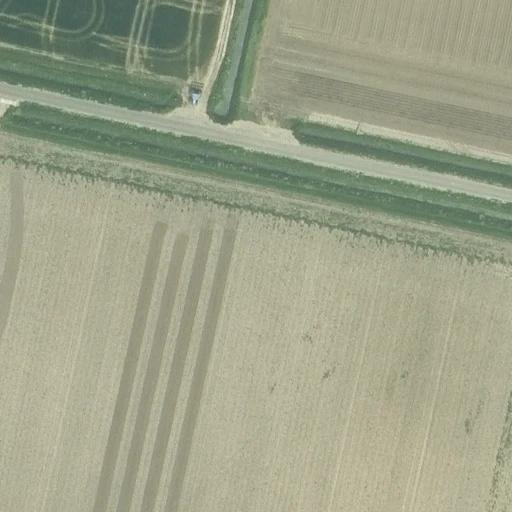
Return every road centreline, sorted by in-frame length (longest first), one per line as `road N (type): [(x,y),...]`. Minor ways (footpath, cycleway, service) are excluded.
road 1 (unclassified): [(511,198),(0,89)]
road 2 (unknown): [(196,131),(224,0)]
